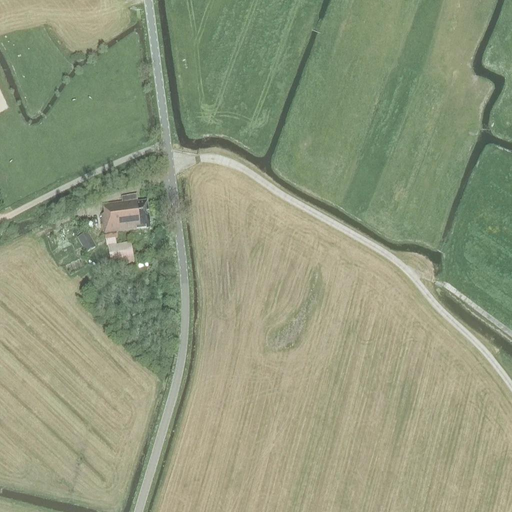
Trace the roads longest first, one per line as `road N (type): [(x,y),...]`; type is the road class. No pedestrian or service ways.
road 1 (unclassified): [(138,511),(173,395),(185,309),(147,0)]
road 2 (track): [(511,334),(447,286),(407,271)]
